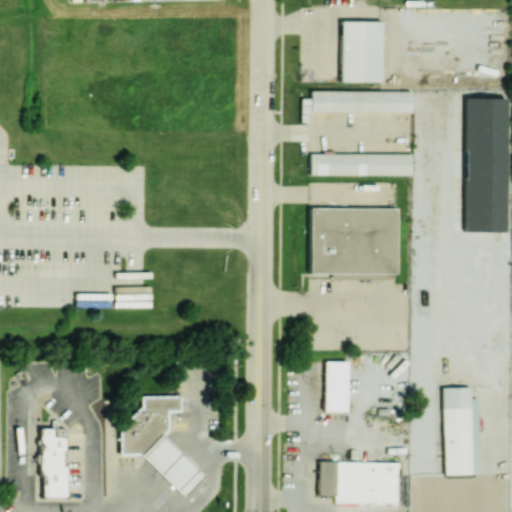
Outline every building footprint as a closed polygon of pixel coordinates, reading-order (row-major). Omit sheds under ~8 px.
[(337,81),(378,81),(379,21),(338,20),(337,81)] [(410,112),(410,91),(308,90),(308,97),(299,97),(299,121),(306,121),(306,111),(410,112)] [(504,97),(463,97),(461,231),(502,232),(504,97)] [(307,174),(409,174),(409,154),(307,153),(307,174)] [(394,207),(306,207),(307,273),(328,272),(329,279),(394,278),(394,207)] [(321,410),(344,411),(344,361),(322,360),(321,410)] [(467,386),(439,387),(441,474),(477,473),(476,397),(468,397),(467,386)] [(163,408),(141,409),(141,398),(175,397),(175,408),(163,408)] [(141,451),(120,451),(120,427),(138,409),(141,409),(163,408),(164,428),(158,433),(141,451)] [(63,497),(40,497),(40,474),(37,474),(37,427),(49,427),(49,419),(55,419),(55,427),(63,427),(62,451),(60,451),(60,464),(63,464),(63,497)] [(181,495),(138,454),(141,451),(158,433),(201,475),(181,495)] [(332,502),(395,504),(395,462),(315,460),(314,494),(332,495),(332,502)]
